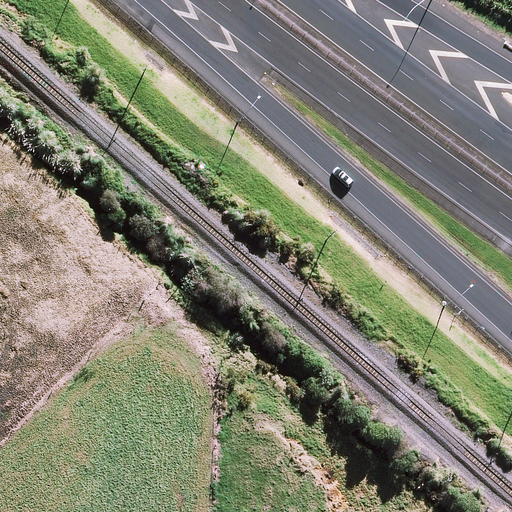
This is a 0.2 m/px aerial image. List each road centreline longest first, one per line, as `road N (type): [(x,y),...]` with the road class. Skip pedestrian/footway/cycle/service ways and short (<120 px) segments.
road 1 (motorway): [(511,327),(146,0)]
road 2 (motorway): [(511,225),(211,0)]
road 3 (motorway): [(304,0),(511,155)]
road 4 (motorway): [(389,0),(511,79)]
